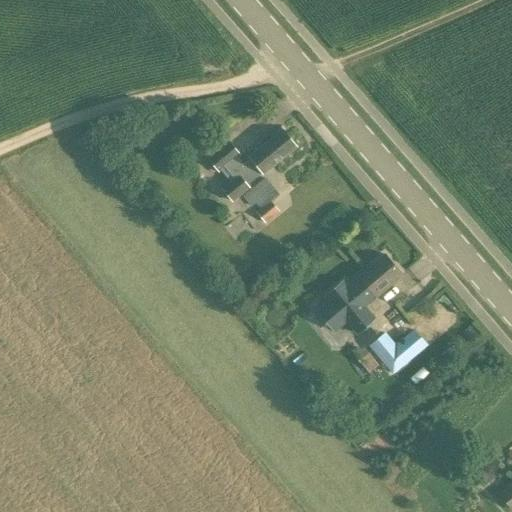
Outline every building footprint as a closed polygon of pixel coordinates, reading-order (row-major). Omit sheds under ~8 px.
[(246,184),(261,171),(263,173),(276,163),(296,147),(289,138),(281,129),(249,155),(251,157),(242,164),(237,157),(240,154),(228,140),(207,157),(218,172),(222,169),(230,180),(220,189),(231,203),(250,188),(246,184)] [(279,195),(265,178),(242,196),(251,206),(256,202),(261,208),(256,212),(265,223),(279,211),(271,201),(279,195)] [(384,254),(358,276),(348,285),(343,279),(324,295),(320,294),(316,298),(316,304),(331,322),(339,314),(348,325),(338,333),(345,342),(375,318),(361,300),(371,292),(375,297),(402,276),(384,254)] [(385,331),(368,346),(392,374),(428,345),(413,328),(395,343),(385,331)] [(357,347),(353,351),(368,369),(376,363),(369,355),(363,347),(359,350),(357,347)] [(473,474),(483,486),(495,476),(485,464),(473,474)] [(511,485),(499,497),(511,511),(511,485)]
